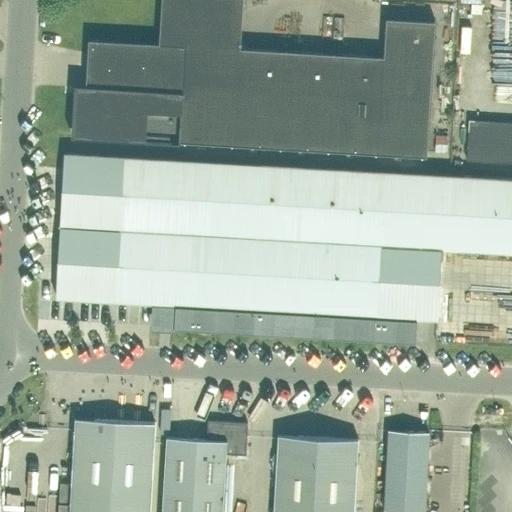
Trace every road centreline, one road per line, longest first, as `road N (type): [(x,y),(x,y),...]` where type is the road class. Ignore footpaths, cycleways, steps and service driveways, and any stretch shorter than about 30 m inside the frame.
road 1 (unclassified): [(3,352),(511,383)]
road 2 (unclassified): [(3,352),(23,0)]
